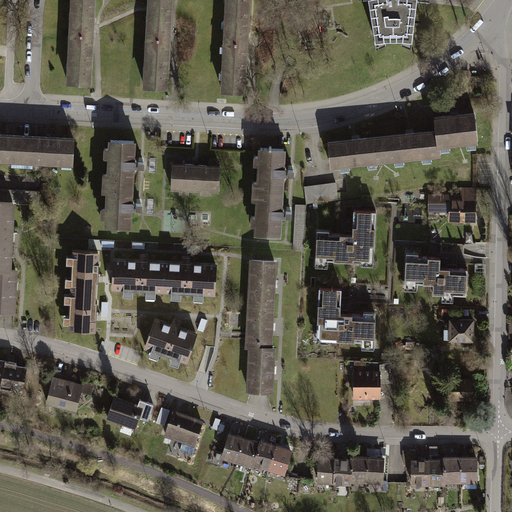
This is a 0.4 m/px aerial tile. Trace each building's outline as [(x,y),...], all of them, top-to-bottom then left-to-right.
[(71,71),(70,83),(96,85),(99,0),(74,0),(73,14),(71,14),(71,21),(73,21),(72,38),(70,37),(70,46),(72,46),(71,63),(69,63),(69,71),(71,71)] [(147,76),(147,87),(172,89),(176,0),(151,0),(150,18),(148,17),(147,25),(150,26),(149,41),(146,41),(146,50),(149,50),(148,68),(145,68),(145,76),(147,76)] [(226,80),(225,93),(250,94),(252,0),(225,0),(225,3),(228,3),(227,21),(225,21),(224,29),(225,29),(227,29),(227,46),(224,46),(223,54),(226,54),(226,72),(223,72),(222,80),(226,80)] [(370,0),(377,43),(386,40),(386,36),(402,36),(402,39),(413,43),(417,0),(370,0)] [(440,145),(479,140),(477,115),(437,120),(438,130),(440,145)] [(438,130),(387,136),(390,159),(441,153),(440,145),(438,130)] [(0,134),(0,160),(23,161),(24,136),(0,134)] [(24,136),(23,161),(74,164),(75,138),(24,136)] [(332,165),(390,159),(387,136),(330,142),(332,165)] [(107,185),(136,187),(137,168),(144,168),(147,168),(148,161),(145,161),(137,161),(138,145),(112,143),(112,149),(109,149),(108,159),(111,159),(111,174),(108,174),(107,185)] [(254,193),(283,194),(284,175),(291,176),(293,176),(294,169),(291,169),(284,168),(285,153),(260,151),(259,156),(256,156),(255,167),(259,167),(258,182),(254,182),(254,193)] [(173,164),(172,190),(181,190),(181,194),(190,194),(190,191),(202,191),(202,194),(212,195),(213,191),(219,192),(219,165),(173,164)] [(336,183),(305,187),(307,203),(338,199),(338,193),(336,183)] [(108,228),(133,229),(135,209),(142,210),(144,210),(145,204),(142,203),(135,203),(136,187),(107,185),(107,194),(110,194),(109,210),(106,210),(105,220),(108,220),(108,228)] [(48,192),(0,190),(0,201),(48,203),(48,192)] [(452,224),(478,224),(479,191),(463,191),(463,197),(431,196),(431,215),(452,215),(452,224)] [(255,234),(280,236),(281,217),(288,218),(292,218),(292,212),(289,211),(282,211),(283,194),(254,193),(253,202),(257,202),(256,217),(252,217),(252,228),(255,228),(255,234)] [(0,271),(13,272),(17,206),(0,204),(0,271)] [(294,250),(303,250),(305,204),(296,204),(294,250)] [(319,232),(317,268),(330,269),(330,264),(362,265),(361,269),(372,270),(372,266),(373,266),(374,247),(378,248),(378,230),(377,230),(378,213),(361,213),(360,229),(356,229),(356,237),(330,236),(330,233),(319,232)] [(465,244),(443,243),(443,252),(465,254),(465,249),(465,244)] [(73,285),(73,290),(97,291),(97,281),(99,281),(100,263),(99,263),(99,253),(75,251),(75,255),(73,255),(72,285),(73,285)] [(462,292),(469,293),(469,275),(468,275),(468,271),(441,270),(442,259),(418,259),(418,255),(407,255),(406,291),(418,291),(418,280),(426,281),(425,285),(435,285),(435,295),(443,295),(443,301),(452,301),(452,294),(462,294),(462,292)] [(114,290),(165,292),(166,262),(149,261),(150,256),(142,256),(142,261),(115,259),(114,290)] [(166,262),(165,292),(216,295),(217,264),(191,263),(191,258),(184,258),(184,263),(166,262)] [(251,308),(279,309),(280,265),(252,264),(251,308)] [(0,312),(17,314),(20,272),(13,272),(0,271),(0,312)] [(71,324),(71,329),(95,330),(95,320),(97,320),(98,302),(97,301),(97,291),(73,290),(73,294),(71,294),(69,324),(71,324)] [(362,350),(374,350),(374,339),(376,339),(377,322),(374,322),(374,317),(342,316),(343,298),(344,298),(344,290),(320,290),(319,324),(323,324),(323,336),(318,336),(317,347),(334,347),(334,342),(362,342),(362,350)] [(251,349),(280,350),(280,338),(278,338),(279,309),(251,308),(249,349),(251,349)] [(155,318),(144,348),(189,364),(200,334),(155,318)] [(447,330),(447,342),(476,343),(477,321),(453,321),(452,330),(447,330)] [(250,389),(278,390),(280,350),(251,349),(250,389)] [(0,362),(0,387),(13,390),(12,398),(23,401),(29,368),(0,362)] [(368,364),(358,364),(357,407),(369,407),(369,401),(383,402),(383,376),(398,376),(398,367),(383,366),(383,373),(368,373),(368,364)] [(75,379),(57,374),(49,406),(81,415),(85,399),(91,401),(94,387),(74,382),(75,379)] [(455,380),(454,402),(477,403),(477,380),(455,380)] [(144,402),(142,406),(117,397),(109,420),(125,425),(124,428),(137,433),(138,430),(140,431),(144,420),(152,423),(157,407),(144,402)] [(173,412),(164,409),(158,426),(167,429),(173,412)] [(168,438),(198,448),(207,423),(177,412),(168,438)] [(223,421),(218,420),(215,431),(220,432),(223,421)] [(232,434),(224,460),(240,465),(248,439),(232,434)] [(248,439),(240,465),(255,469),(256,466),(263,444),(248,439)] [(263,444),(256,466),(272,471),(280,445),(264,440),(263,444)] [(280,445),(272,471),(287,476),(295,450),(280,445)] [(371,458),(355,458),(355,461),(354,484),(370,485),(371,458)] [(387,459),(371,458),(370,485),(386,486),(387,459)] [(465,458),(448,458),(448,461),(448,485),(464,485),(465,458)] [(481,458),(465,458),(464,485),(481,485),(481,458)] [(339,460),(323,459),(322,485),(338,486),(339,460)] [(355,461),(339,460),(338,486),(354,486),(354,484),(355,461)] [(432,460),(416,460),(416,487),(432,488),(432,460)] [(448,461),(432,460),(432,488),(448,488),(448,485),(448,461)]
